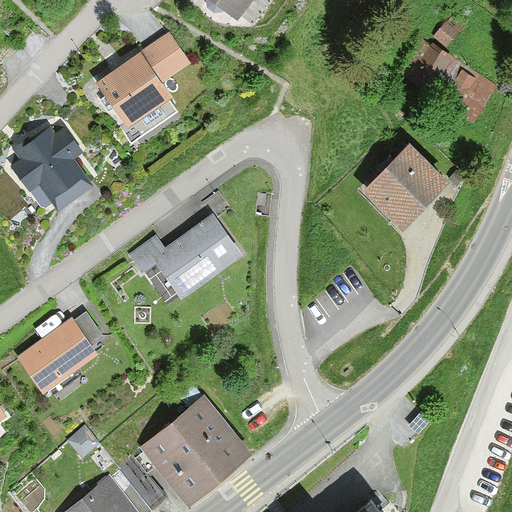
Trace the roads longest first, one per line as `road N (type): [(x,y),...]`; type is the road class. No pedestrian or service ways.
road 1 (residential): [(326,429),(286,314),(292,176),(287,154),(274,143),(240,148),(0,319)]
road 2 (tertiary): [(326,429),(440,327),(511,201)]
road 3 (residential): [(511,328),(438,511)]
road 4 (residential): [(0,113),(108,0)]
road 5 (tertiary): [(218,511),(326,429)]
